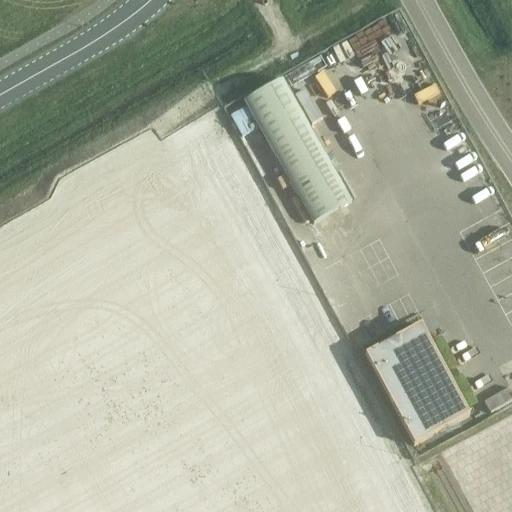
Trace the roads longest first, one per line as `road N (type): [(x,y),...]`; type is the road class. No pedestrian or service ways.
road 1 (unclassified): [(511,157),(418,0)]
road 2 (unclassified): [(0,96),(98,42),(148,0)]
